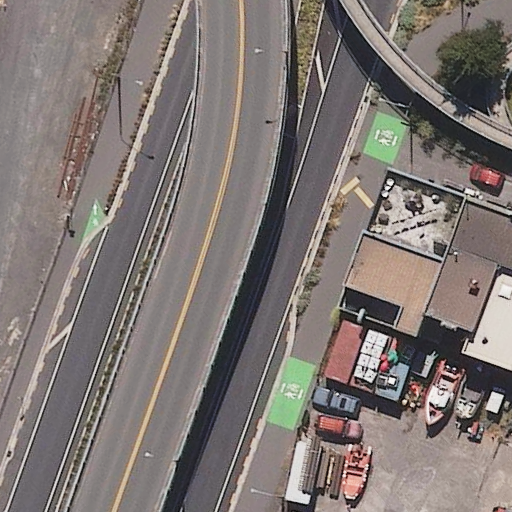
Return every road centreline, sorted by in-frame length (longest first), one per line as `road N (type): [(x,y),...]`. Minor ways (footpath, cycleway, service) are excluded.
road 1 (secondary): [(376,0),(194,511)]
road 2 (secondary): [(24,511),(204,0)]
road 3 (secondary): [(249,0),(240,142),(214,247),(119,511)]
